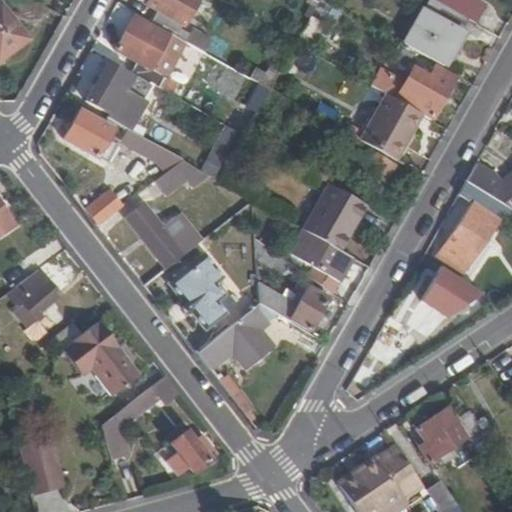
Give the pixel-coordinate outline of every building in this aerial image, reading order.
[(33,29),(45,9),(29,0),(11,0),(6,8),(16,19),(33,29)] [(154,13),(148,24),(168,35),(176,39),(186,45),(202,54),(210,40),(191,29),(188,34),(180,30),(197,0),(196,0),(147,0),(143,7),(154,13)] [(295,38),(307,46),(325,19),(332,24),(339,13),(320,0),(295,38)] [(436,0),(435,4),(444,10),(449,0),(436,0)] [(449,0),(444,10),(451,13),(463,20),(474,27),(485,8),(470,0),(449,0)] [(457,32),(463,20),(451,13),(444,10),(435,4),(428,16),(457,32)] [(0,60),(26,40),(0,6),(0,60)] [(437,66),(457,32),(428,16),(419,10),(399,45),(437,66)] [(152,31),(132,20),(113,52),(134,64),(128,73),(131,75),(153,87),(166,94),(172,83),(167,80),(186,45),(176,39),(168,35),(165,41),(151,33),(152,31)] [(457,32),(437,66),(442,70),(463,35),(457,32)] [(106,120),(127,132),(153,87),(131,75),(129,79),(104,64),(83,100),(109,114),(106,120)] [(408,77),(394,101),(420,116),(429,121),(453,80),(433,69),(423,86),(408,77)] [(375,79),(369,87),(385,96),(391,100),(396,91),(375,79)] [(245,109),(255,114),(268,91),(259,86),(245,109)] [(385,96),(358,142),(394,162),(420,116),(394,101),(391,100),(385,96)] [(110,131),(77,111),(62,137),(106,162),(115,147),(104,140),(110,131)] [(360,159),(342,148),(331,166),(378,195),(395,168),(365,149),(360,159)] [(154,165),(162,175),(179,161),(167,154),(154,165)] [(191,191),(207,177),(179,161),(162,175),(152,183),(164,198),(184,182),(191,191)] [(489,174),(473,165),(464,182),(509,208),(511,209),(511,171),(499,181),(491,174),(489,174)] [(465,270),(509,208),(464,182),(455,197),(470,205),(445,242),(446,244),(434,261),(451,273),(457,264),(465,270)] [(338,252),(364,206),(328,186),(302,231),(303,232),(338,252)] [(107,190),(82,209),(96,228),(121,208),(107,190)] [(0,237),(15,227),(0,205),(0,237)] [(124,220),(164,271),(196,246),(175,219),(161,230),(142,206),(124,220)] [(338,252),(303,232),(289,257),(308,268),(303,277),(330,296),(351,259),(338,252)] [(278,280),(288,266),(253,241),(254,263),(278,280)] [(204,255),(167,284),(203,332),(225,314),(215,302),(223,295),(214,284),(222,278),(204,255)] [(59,298),(41,274),(7,299),(15,310),(11,314),(24,330),(37,321),(41,318),(38,314),(59,298)] [(294,305),(256,284),(257,305),(277,316),(285,321),(287,318),(306,330),(325,297),(305,286),(294,305)] [(258,331),(277,316),(257,305),(195,355),(209,373),(232,356),(242,370),(271,347),(258,331)] [(37,321),(24,330),(23,331),(31,341),(37,341),(47,333),(37,321)] [(51,339),(61,351),(82,335),(72,322),(51,339)] [(137,377),(97,323),(82,335),(61,351),(60,352),(81,379),(90,372),(111,398),(137,377)] [(163,379),(113,417),(121,427),(136,415),(142,424),(177,397),(163,379)] [(417,450),(428,466),(438,459),(447,453),(466,440),(461,431),(454,421),(446,408),(412,429),(423,446),(417,450)] [(467,412),(454,421),(461,431),(466,440),(469,443),(482,434),(467,412)] [(100,427),(113,473),(131,469),(112,418),(100,427)] [(192,475),(208,462),(208,461),(198,449),(185,432),(168,445),(192,475)] [(36,450),(50,446),(47,438),(34,442),(36,450)] [(34,442),(16,447),(30,496),(60,488),(50,446),(36,450),(34,442)] [(205,443),(198,449),(208,461),(215,456),(205,443)] [(354,511),(377,511),(418,484),(394,449),(338,486),(354,511)] [(442,465),(452,459),(447,453),(438,459),(442,465)] [(438,483),(424,492),(437,511),(448,511),(455,508),(438,483)]
